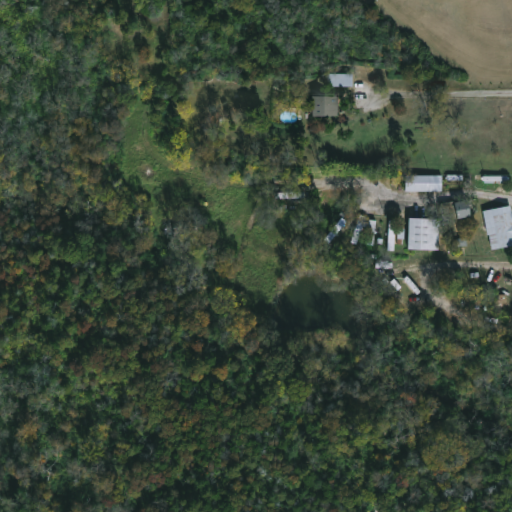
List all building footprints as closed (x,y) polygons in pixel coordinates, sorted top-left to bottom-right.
[(352,84),(327,85),(327,72),(353,72),(352,84)] [(339,116),(314,117),(313,95),(338,94),(339,116)] [(442,190),(405,190),(405,173),(442,174),(442,190)] [(467,198),(471,198),(474,213),(443,218),(444,221),(441,221),(440,216),(443,216),(441,202),(467,198)] [(510,206),(511,216),(511,243),(491,248),(483,210),(510,204),(510,206)] [(438,248),(407,247),(408,216),(439,217),(438,248)] [(375,220),(369,219),(367,244),(374,245),(375,220)] [(404,228),(395,228),(395,219),(389,219),(388,248),(395,248),(395,237),(404,238),(404,228)]
